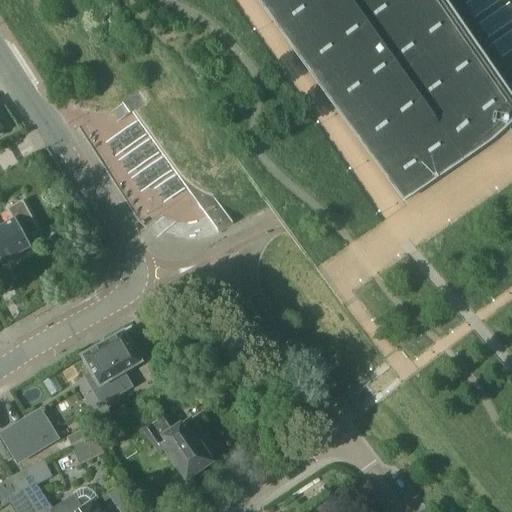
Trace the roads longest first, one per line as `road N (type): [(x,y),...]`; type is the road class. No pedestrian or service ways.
road 1 (residential): [(135,277),(130,250),(0,52)]
road 2 (unclassified): [(0,367),(120,300),(135,277)]
road 3 (residential): [(342,433),(225,511)]
